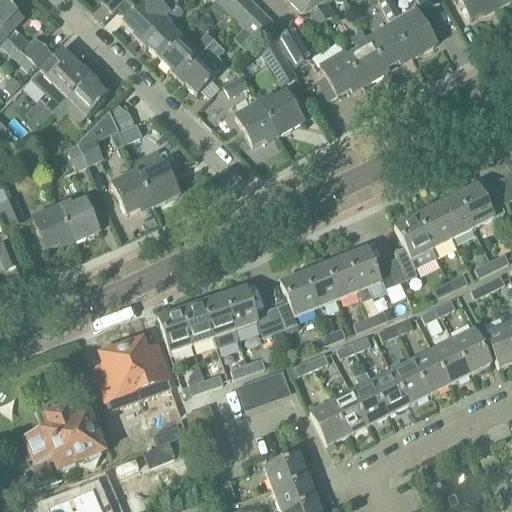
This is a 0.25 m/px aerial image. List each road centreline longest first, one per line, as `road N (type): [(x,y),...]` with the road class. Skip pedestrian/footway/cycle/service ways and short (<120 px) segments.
road 1 (residential): [(264,224),(245,186),(54,0)]
road 2 (secondary): [(0,340),(264,224)]
road 3 (secondary): [(264,224),(511,103)]
road 4 (residential): [(380,511),(364,474),(472,423)]
